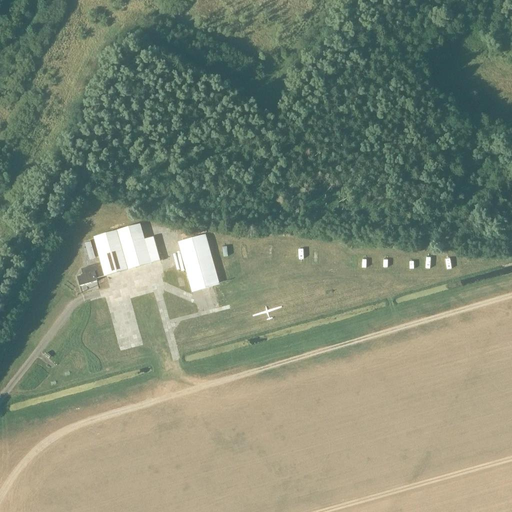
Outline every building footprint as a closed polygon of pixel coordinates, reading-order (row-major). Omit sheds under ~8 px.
[(95,280),(159,263),(152,239),(143,241),(139,226),(93,238),(100,265),(80,270),(82,276),(76,278),(79,287),(91,284),(96,282),(95,280)] [(213,286),(218,285),(204,236),(178,243),(192,292),(213,286)] [(84,244),(88,258),(94,256),(90,242),(84,244)] [(221,262),(226,260),(223,245),(217,247),(221,262)] [(248,249),(245,259),(250,261),(253,250),(248,249)] [(182,275),(185,274),(179,254),(176,255),(182,275)]
